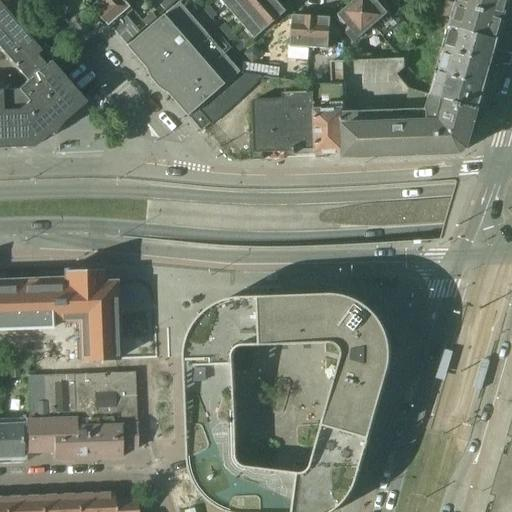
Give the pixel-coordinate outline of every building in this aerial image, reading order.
[(93,7),(95,9),(97,11),(97,13),(99,13),(104,19),(125,0),(124,0),(98,0),(100,1),(93,7)] [(125,0),(104,19),(108,23),(108,25),(109,25),(119,37),(133,24),(124,13),(130,7),(125,0)] [(167,0),(161,6),(165,11),(174,3),(171,0),(167,0)] [(220,0),(231,12),(244,0),(220,0)] [(244,0),(231,12),(243,26),(272,0),(244,0)] [(275,0),(272,0),(243,26),(254,39),(286,12),(275,0)] [(356,0),(352,3),(372,27),(387,14),(387,13),(392,9),(384,0),(383,0),(379,4),(375,0),(356,0)] [(389,0),(399,11),(399,0),(389,0)] [(433,21),(439,2),(433,0),(426,0),(421,18),(433,21)] [(509,0),(461,0),(460,6),(504,19),(509,0)] [(129,47),(148,70),(150,73),(150,75),(152,78),(153,80),(155,83),(157,85),(159,87),(162,89),(164,91),(167,93),(170,94),(189,117),(240,72),(180,3),(129,47)] [(372,27),(352,3),(335,18),(342,26),(345,23),(350,29),(345,33),(353,43),(358,38),(359,39),(372,27)] [(39,52),(1,8),(0,6),(0,52),(16,71),(34,55),(39,52)] [(217,15),(209,6),(204,10),(212,19),(217,15)] [(504,19),(460,6),(453,28),(497,41),(504,19)] [(143,21),(147,26),(156,18),(152,13),(143,21)] [(309,48),(311,17),(293,16),(291,46),(289,46),(288,59),(308,61),(309,48)] [(340,32),(330,20),(330,18),(311,17),(309,48),(328,49),(335,49),(335,37),(340,37),(340,32)] [(220,28),(228,38),(233,34),(225,24),(220,28)] [(497,41),(453,28),(449,27),(442,49),(491,63),(497,41)] [(240,42),(233,34),(228,38),(235,47),(240,42)] [(253,45),(244,54),(252,63),(258,58),(258,52),(253,45)] [(491,63),(442,49),(436,73),(484,87),(491,63)] [(83,103),(48,62),(43,66),(34,55),(16,71),(25,82),(59,124),(83,103)] [(332,59),(332,73),(391,72),(391,59),(332,59)] [(279,69),(243,63),(242,72),(277,79),(279,69)] [(211,124),(262,78),(249,75),(241,73),(190,118),(202,131),(211,124)] [(484,87),(436,73),(429,95),(430,95),(430,96),(478,110),(484,87)] [(15,90),(0,90),(0,149),(31,148),(47,134),(51,137),(59,124),(25,82),(15,90)] [(346,154),(345,113),(343,113),(342,86),(330,86),(330,85),(312,86),(313,92),(315,155),(316,155),(317,158),(326,158),(328,155),(345,154),(345,157),(347,157),(347,154),(346,154)] [(282,97),(265,97),(255,98),(252,101),(252,126),(249,126),(249,134),(253,134),(253,150),(250,150),(250,152),(250,161),(263,160),(263,153),(284,152),(284,157),(295,157),(295,156),(315,155),(313,92),(282,93),(282,97)] [(426,110),(364,112),(345,113),(346,154),(347,154),(347,157),(458,153),(460,153),(462,152),(463,152),(464,151),(465,149),(466,148),(467,146),(467,145),(468,143),(474,123),(478,110),(430,96),(426,110)] [(0,323),(77,321),(78,340),(73,340),(74,361),(78,361),(79,363),(126,361),(126,359),(117,359),(114,283),(100,283),(100,270),(62,271),(62,280),(0,281),(0,323)] [(358,481),(389,372),(390,367),(391,363),(392,358),(392,353),(391,349),(391,344),(390,340),(390,339),(388,335),(387,331),(387,330),(387,329),(387,328),(386,326),(385,324),(384,324),(383,323),(380,320),(378,317),(375,313),(375,312),(374,311),(374,310),(373,309),(372,308),(371,308),(370,307),(368,307),(365,305),(362,303),(359,301),(355,300),(350,298),(346,296),(344,296),(337,295),(330,295),(242,298),(232,299),(223,302),(214,306),(206,311),(199,318),(194,326),(189,335),(186,344),(185,353),(184,358),(188,458),(188,461),(189,466),(189,469),(190,472),(192,479),(196,486),(200,492),(205,498),(211,503),(217,508),(224,511),(226,511),(334,511),(338,510),(341,507),(343,504),(346,502),(349,499),(351,495),(353,492),(355,489),(356,485),(358,481)] [(36,364),(28,364),(28,376),(36,376),(36,364)] [(134,423),(132,372),(36,376),(28,376),(30,419),(28,419),(29,454),(52,453),(53,461),(120,459),(120,450),(137,449),(136,423),(134,423)] [(511,421),(508,436),(511,437),(511,439),(510,446),(505,445),(496,474),(511,478),(511,421)] [(0,457),(21,457),(20,425),(0,425),(0,457)] [(511,511),(511,478),(496,474),(490,495),(495,496),(493,505),(488,503),(485,511),(511,511)] [(122,499),(122,493),(93,494),(94,511),(135,511),(135,499),(122,499)] [(94,511),(93,494),(76,495),(76,511),(94,511)] [(76,511),(76,495),(57,496),(58,511),(76,511)] [(40,511),(40,496),(22,497),(22,511),(40,511)] [(58,511),(57,496),(40,496),(40,511),(58,511)] [(22,511),(22,497),(4,498),(4,511),(22,511)]
